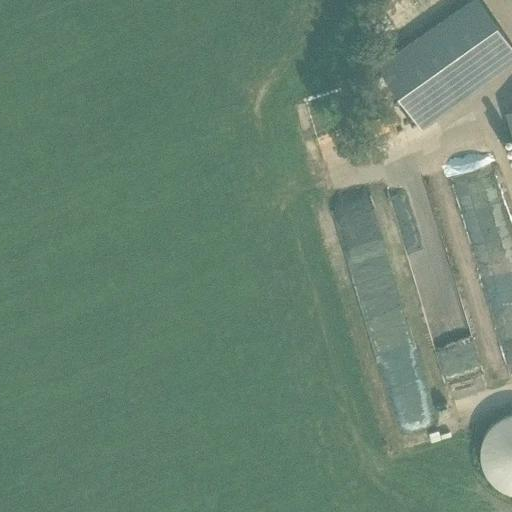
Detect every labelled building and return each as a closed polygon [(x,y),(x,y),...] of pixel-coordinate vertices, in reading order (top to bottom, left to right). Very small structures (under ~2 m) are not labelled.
[(473,0),(471,0),(376,66),(404,106),(411,117),(421,130),(434,120),(511,63),(511,49),(511,48),(482,12),(473,0)] [(330,147),(352,140),(343,108),(320,114),(330,147)] [(349,180),(391,353),(416,347),(379,193),(384,192),(379,172),(349,180)] [(465,185),(486,281),(493,280),(495,289),(511,285),(511,250),(496,178),(465,185)] [(511,419),(492,420),(491,494),(511,494),(511,419)] [(473,456),(450,455),(449,475),(472,476),(473,456)]
